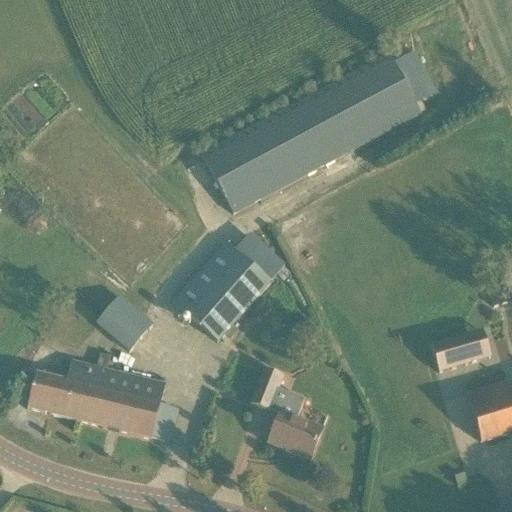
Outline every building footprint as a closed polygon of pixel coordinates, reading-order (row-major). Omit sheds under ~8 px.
[(387,55),(198,155),(231,217),(419,117),(415,108),(392,65),(387,55)] [(170,305),(217,346),(269,287),(268,286),(283,268),(247,236),(232,253),(224,245),(170,305)] [(486,293),(492,310),(511,303),(511,300),(507,286),(486,293)] [(94,326),(126,355),(152,327),(119,298),(94,326)] [(430,347),(438,376),(490,362),(482,333),(430,347)] [(36,376),(32,393),(27,412),(151,443),(151,441),(168,446),(176,413),(158,408),(164,386),(69,362),(64,383),(36,376)] [(277,392),(282,379),(264,372),(250,406),(279,418),(268,447),(309,463),(322,432),(295,421),(303,402),(277,392)] [(465,396),(474,427),(480,446),(511,436),(511,398),(509,400),(504,384),(465,396)]
